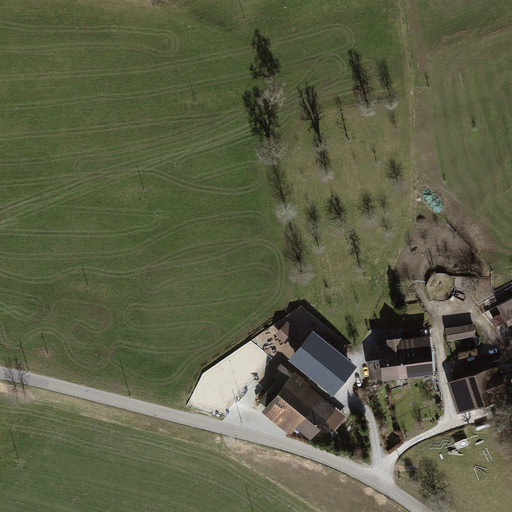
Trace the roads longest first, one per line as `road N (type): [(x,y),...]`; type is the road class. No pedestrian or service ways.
road 1 (tertiary): [(0,372),(314,455),(371,481)]
road 2 (residential): [(371,481),(414,440),(511,403)]
